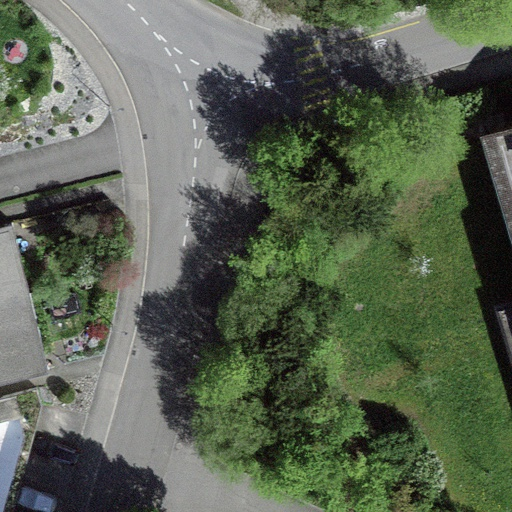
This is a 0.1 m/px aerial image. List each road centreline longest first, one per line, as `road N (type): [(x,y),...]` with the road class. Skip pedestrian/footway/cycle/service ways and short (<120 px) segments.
road 1 (residential): [(136,459),(187,234),(196,154),(192,96)]
road 2 (residential): [(192,96),(377,61),(511,20)]
road 3 (residential): [(262,511),(136,459)]
road 4 (residential): [(122,0),(164,41),(192,96)]
